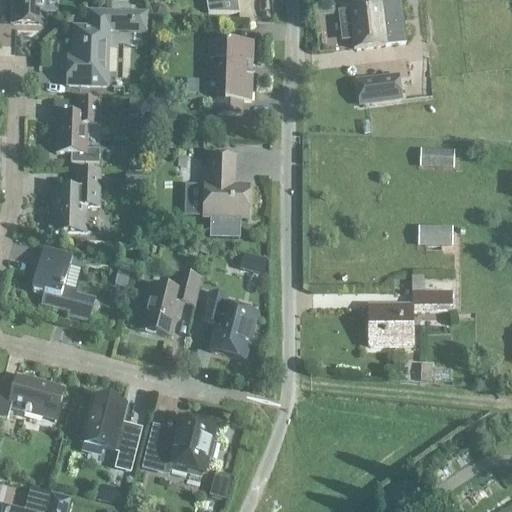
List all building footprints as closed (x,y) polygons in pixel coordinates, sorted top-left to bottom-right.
[(44,0),(0,0),(0,2),(13,3),(12,26),(43,27),(44,0)] [(204,0),(207,16),(238,16),(235,0),(204,0)] [(352,52),(406,46),(401,3),(347,10),(348,14),(338,16),(341,41),(351,39),(352,52)] [(86,11),(85,31),(75,31),(74,60),(68,60),(67,88),(106,89),(108,34),(113,34),(114,12),(86,11)] [(148,15),(133,14),(133,33),(148,33),(148,15)] [(152,55),(152,38),(112,36),(111,53),(152,55)] [(252,45),(209,44),(208,62),(216,62),(215,103),(213,103),(212,117),(241,118),(242,105),(250,105),(252,45)] [(397,79),(357,83),(360,108),(400,103),(397,79)] [(152,102),(130,102),(130,120),(151,120),(152,102)] [(57,118),(56,156),(70,157),(70,166),(98,167),(99,153),(86,152),(87,129),(99,129),(100,104),(74,103),(74,119),(57,118)] [(170,108),(155,107),(154,133),(169,134),(170,108)] [(420,152),(419,170),(454,171),(454,153),(420,152)] [(204,189),(203,220),(247,222),(248,190),(233,190),(234,161),(208,160),(208,189),(204,189)] [(74,173),(73,193),(55,193),(53,235),(84,236),(85,211),(99,211),(100,174),(74,173)] [(125,176),(125,190),(150,191),(151,176),(125,176)] [(452,230),(418,229),(417,248),(451,249),(452,230)] [(39,307),(69,314),(67,319),(90,325),(96,302),(75,297),(76,293),(64,290),(72,257),(43,249),(32,294),(41,296),(39,307)] [(194,309),(201,282),(178,277),(174,293),(150,287),(145,304),(148,305),(141,333),(171,341),(180,306),(194,309)] [(411,350),(411,316),(454,315),(454,307),(451,307),(451,294),(423,294),(423,279),(411,279),(411,310),(389,310),(389,315),(369,316),(369,350),(411,350)] [(243,363),(255,317),(223,309),(225,301),(210,297),(204,325),(217,328),(210,355),(243,363)] [(0,420),(7,422),(10,411),(55,422),(63,391),(17,379),(15,386),(3,382),(0,393),(0,420)] [(134,458),(141,432),(127,429),(127,431),(120,429),(126,408),(94,399),(82,445),(114,454),(114,452),(134,458)] [(212,462),(216,447),(211,446),(215,430),(180,421),(175,442),(166,440),(167,438),(152,435),(143,466),(159,470),(160,464),(169,466),(168,468),(172,469),(171,473),(186,477),(188,473),(203,477),(207,461),(212,462)] [(27,427),(24,438),(51,446),(54,435),(27,427)] [(52,499),(49,511),(65,511),(68,503),(52,499)] [(131,501),(129,511),(132,511),(142,511),(145,505),(131,501)]
